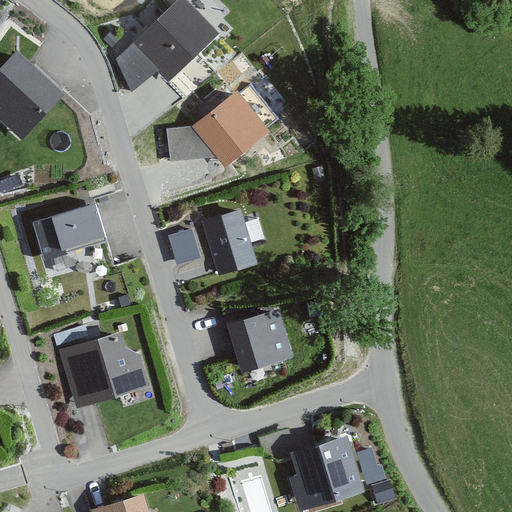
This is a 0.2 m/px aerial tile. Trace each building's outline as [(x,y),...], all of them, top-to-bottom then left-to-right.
[(183,0),(181,0),(120,58),(133,88),(158,64),(170,76),(215,33),(183,0)] [(28,11),(19,25),(43,39),(51,24),(28,11)] [(61,95),(14,53),(0,67),(0,109),(1,110),(0,110),(0,119),(22,139),(61,95)] [(251,85),(198,127),(170,130),(173,158),(221,155),(226,161),(278,119),(251,85)] [(95,205),(35,223),(44,255),(105,237),(95,205)] [(254,265),(238,213),(199,224),(216,277),(254,265)] [(193,228),(170,235),(178,262),(201,256),(193,228)] [(277,314),(231,327),(243,369),(289,356),(277,314)] [(136,358),(123,349),(118,333),(57,352),(75,412),(146,390),(136,358)] [(344,438),(290,456),(297,477),(286,480),(296,511),(299,511),(361,492),(344,438)] [(147,511),(143,495),(89,511),(147,511)]
